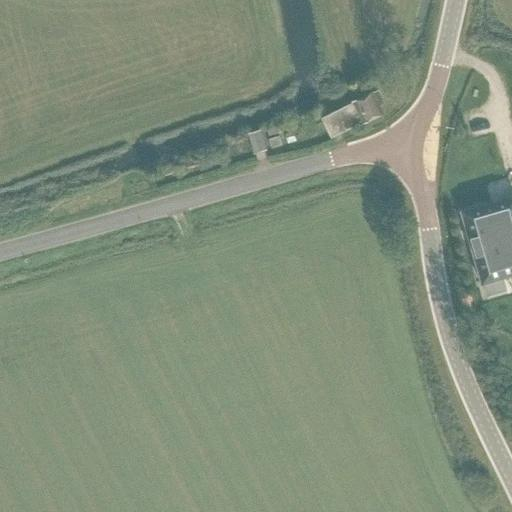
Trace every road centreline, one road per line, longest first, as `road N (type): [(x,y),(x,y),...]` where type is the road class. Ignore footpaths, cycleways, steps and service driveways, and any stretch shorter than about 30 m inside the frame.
road 1 (tertiary): [(0,255),(290,169),(409,146)]
road 2 (tertiary): [(511,481),(445,326),(409,146)]
road 3 (tertiary): [(409,146),(432,95),(455,0)]
